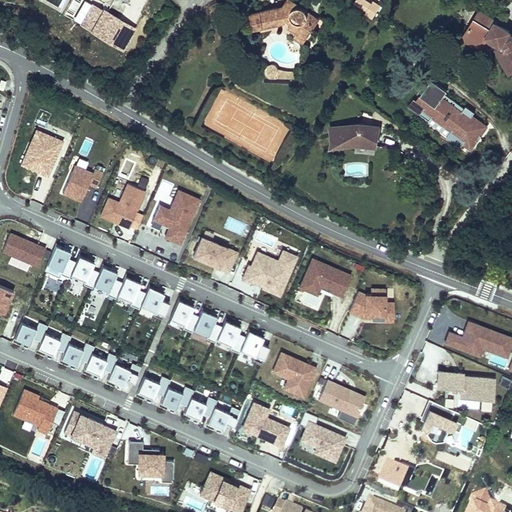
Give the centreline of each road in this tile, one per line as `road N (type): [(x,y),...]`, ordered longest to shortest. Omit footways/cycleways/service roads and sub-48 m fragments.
road 1 (residential): [(0,347),(327,493),(348,485),(392,379)]
road 2 (residential): [(0,202),(392,379)]
road 3 (tertiary): [(438,275),(288,210),(118,111)]
road 4 (residential): [(118,111),(198,0)]
